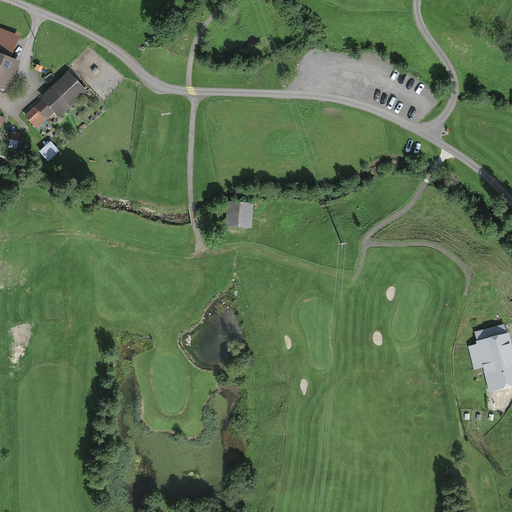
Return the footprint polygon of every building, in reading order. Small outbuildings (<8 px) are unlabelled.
[(19,35),(0,26),(0,85),(9,89),(21,60),(10,56),(19,35)] [(87,90),(68,71),(40,97),(42,99),(24,115),(37,129),(55,112),(59,116),(87,90)] [(52,142),(40,152),(49,162),(60,152),(52,142)] [(254,203),(228,200),(225,224),(252,227),(254,203)] [(511,352),(508,336),(468,346),(474,368),(484,365),(490,387),(511,381),(511,352)]
